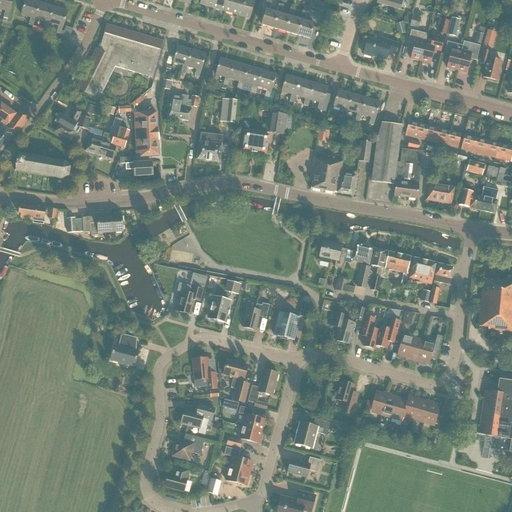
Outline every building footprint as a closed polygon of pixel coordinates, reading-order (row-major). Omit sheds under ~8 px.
[(12,0),(0,0),(0,9),(5,11),(3,18),(8,19),(9,12),(10,12),(12,0)] [(28,25),(33,26),(35,19),(40,3),(30,0),(25,0),(21,15),(30,18),(28,25)] [(214,0),(212,8),(224,11),(227,0),(214,0)] [(241,0),(227,0),(224,11),(237,15),(241,0)] [(241,0),(237,15),(249,19),(254,0),(241,0)] [(401,0),(379,0),(378,4),(398,10),(401,0)] [(273,29),(278,13),(276,13),(269,11),(271,2),(267,1),(264,10),(265,10),(261,25),(273,29)] [(314,7),(313,9),(322,11),(324,3),(316,1),(314,7)] [(47,30),(49,23),(54,7),(40,3),(35,19),(44,22),(42,29),(47,30)] [(290,17),(288,16),(280,14),(283,6),(279,4),(276,13),(278,13),(273,29),(285,32),(290,17)] [(67,11),(54,7),(49,23),(58,26),(56,33),(60,35),(67,11)] [(302,20),(300,20),(292,18),(295,9),(290,8),(288,16),(290,17),(285,32),(297,36),(302,20)] [(307,13),(302,11),(300,20),(302,20),(297,36),(309,39),(314,24),(304,21),(307,13)] [(409,26),(418,28),(421,14),(413,12),(409,26)] [(447,35),(455,37),(459,20),(451,18),(447,35)] [(438,32),(446,34),(449,21),(441,19),(438,32)] [(400,23),(395,24),(399,36),(405,34),(402,23),(400,23)] [(97,49),(77,88),(95,97),(98,92),(101,94),(115,67),(135,73),(152,78),(162,42),(106,26),(99,50),(97,49)] [(474,43),(480,44),(484,28),(479,27),(478,33),(477,33),(474,43)] [(420,62),(427,34),(411,30),(407,44),(414,45),(410,59),(420,62)] [(484,42),(492,44),(495,32),(487,30),(484,42)] [(440,52),(443,38),(427,34),(420,62),(430,64),(434,50),(440,52)] [(398,44),(380,39),(379,42),(368,39),(363,55),(371,57),(372,56),(385,60),(387,53),(394,55),(398,44)] [(463,46),(462,46),(447,42),(444,53),(450,54),(447,68),(457,71),(463,46)] [(463,42),(462,46),(463,46),(457,71),(466,73),(470,59),(476,61),(479,46),(463,42)] [(181,73),(185,74),(187,67),(192,50),(178,46),(173,63),(183,66),(181,73)] [(199,78),(206,54),(192,50),(187,67),(196,70),(194,76),(199,78)] [(483,78),(496,81),(501,62),(488,59),(490,52),(483,50),(479,64),(486,66),(483,78)] [(227,86),(229,79),(234,63),(220,59),(215,75),(225,78),(223,85),(227,86)] [(237,89),(241,90),(243,83),(248,67),(234,63),(229,79),(239,82),(237,89)] [(257,87),(262,71),(248,67),(243,83),(253,86),(251,93),(249,93),(248,99),(253,100),(255,94),(257,87)] [(269,98),(276,75),(262,71),(257,87),(266,90),(264,97),(269,98)] [(294,103),(296,96),(300,80),(286,76),(281,92),(291,95),(289,102),(294,103)] [(172,82),(163,80),(161,89),(170,90),(172,82)] [(308,107),(310,100),(314,84),(300,80),(296,96),(305,99),(303,106),(308,107)] [(321,111),(328,88),(314,84),(310,100),(319,103),(317,110),(321,111)] [(345,118),(347,111),(352,95),(338,90),(333,107),(343,110),(341,117),(345,118)] [(179,120),(181,103),(182,96),(168,94),(166,109),(169,109),(168,118),(179,120)] [(190,121),(192,106),(187,105),(188,96),(182,95),(182,96),(181,103),(179,120),(190,121)] [(361,115),(366,98),(352,95),(347,111),(357,114),(355,121),(359,122),(361,115)] [(373,126),(380,102),(366,98),(361,115),(371,118),(369,125),(373,126)] [(233,101),(222,99),(221,106),(221,112),(220,122),(235,124),(237,101),(233,101)] [(0,124),(2,126),(0,128),(0,136),(8,142),(14,135),(7,129),(5,128),(7,124),(8,125),(16,114),(0,103),(0,124)] [(84,108),(77,104),(75,109),(82,112),(84,108)] [(284,105),(282,110),(289,112),(290,113),(290,112),(292,107),(291,107),(284,105)] [(82,113),(75,109),(68,120),(62,116),(58,123),(60,124),(56,131),(69,139),(74,132),(72,131),(76,124),(75,124),(82,113)] [(141,153),(141,157),(158,156),(156,113),(134,114),(136,154),(141,153)] [(265,132),(283,136),(284,130),(291,130),(293,117),(268,113),(265,132)] [(86,132),(88,133),(89,131),(87,130),(90,119),(81,116),(77,127),(87,130),(86,132)] [(341,117),(339,116),(336,124),(342,126),(345,118),(341,117)] [(358,124),(351,122),(349,131),(355,133),(358,124)] [(405,136),(424,141),(427,126),(409,122),(405,136)] [(371,182),(394,185),(401,126),(382,123),(377,140),(371,182)] [(435,143),(438,129),(427,126),(424,141),(435,143)] [(117,128),(114,136),(111,144),(112,144),(124,148),(129,132),(117,128)] [(329,131),(318,129),(317,140),(327,142),(329,131)] [(446,146),(449,132),(438,129),(435,143),(446,146)] [(458,149),(461,135),(449,132),(446,146),(458,149)] [(98,156),(98,155),(101,143),(100,142),(101,137),(90,133),(85,151),(98,156)] [(116,147),(111,146),(112,144),(111,144),(114,136),(104,133),(101,143),(98,155),(112,160),(116,147)] [(266,155),(268,136),(244,133),(242,151),(243,151),(251,152),(251,153),(256,154),(256,153),(265,154),(265,155),(266,155)] [(221,143),(222,143),(222,136),(201,134),(200,142),(198,142),(196,160),(219,163),(221,143)] [(460,150),(472,153),(475,138),(464,135),(460,150)] [(0,152),(8,142),(0,136),(0,152)] [(483,155),(487,141),(475,138),(472,153),(483,155)] [(420,143),(409,141),(407,148),(418,151),(420,143)] [(494,158),(498,144),(487,141),(483,155),(494,158)] [(358,162),(368,163),(371,143),(360,142),(358,162)] [(511,147),(510,147),(498,144),(494,158),(511,162),(511,156),(511,147)] [(393,196),(416,199),(422,152),(401,150),(400,164),(397,163),(393,196)] [(69,175),(70,168),(70,167),(64,162),(65,162),(64,162),(19,154),(17,153),(17,155),(17,158),(16,158),(16,159),(17,159),(16,165),(15,165),(15,166),(15,167),(15,170),(14,171),(16,171),(61,179),(62,179),(68,176),(69,175)] [(311,188),(334,193),(335,193),(337,193),(340,177),(342,162),(314,158),(310,182),(312,182),(311,188)] [(466,171),(482,176),(485,166),(469,161),(466,171)] [(134,170),(134,177),(152,176),(152,163),(133,163),(133,164),(125,164),(126,170),(134,170)] [(494,184),(498,169),(488,166),(485,177),(491,178),(490,183),(494,184)] [(495,184),(501,185),(505,170),(499,168),(495,184)] [(341,173),(340,177),(337,193),(352,195),(354,183),(355,176),(341,173)] [(426,201),(451,205),(454,188),(429,183),(426,201)] [(480,196),(484,197),(481,211),(493,214),(498,191),(489,189),(482,188),(480,196)] [(484,197),(480,196),(472,195),(472,192),(461,190),(458,205),(469,208),(481,211),(484,197)] [(49,215),(48,219),(55,220),(56,210),(50,209),(49,210),(45,209),(45,208),(19,205),(18,214),(20,214),(20,216),(44,220),(44,215),(49,215)] [(82,218),(82,219),(83,232),(83,233),(91,232),(91,236),(98,236),(98,234),(123,232),(122,215),(97,217),(82,218)] [(75,220),(75,218),(66,219),(67,233),(83,232),(82,219),(75,220)] [(334,268),(343,270),(344,263),(347,250),(341,249),(341,247),(323,242),(319,256),(336,260),(334,268)] [(373,248),(355,244),(354,252),(352,261),(362,263),(362,266),(361,265),(356,287),(365,289),(370,268),(369,267),(373,248)] [(374,267),(378,268),(375,277),(373,276),(370,291),(377,292),(380,278),(381,278),(383,268),(382,268),(386,252),(375,249),(371,265),(375,266),(374,267)] [(347,250),(344,263),(351,265),(352,261),(354,252),(347,250)] [(388,252),(384,269),(383,268),(381,278),(386,279),(388,270),(403,273),(401,284),(406,285),(409,269),(408,268),(410,257),(388,252)] [(413,258),(409,275),(421,278),(421,281),(427,282),(429,274),(432,275),(435,264),(413,258)] [(439,283),(449,286),(452,270),(453,270),(451,267),(437,264),(428,303),(435,305),(439,289),(437,289),(439,283)] [(199,286),(218,287),(218,276),(199,275),(199,286)] [(511,277),(508,278),(507,281),(482,278),(481,291),(511,294),(511,277)] [(338,279),(335,291),(344,293),(347,282),(338,279)] [(240,284),(227,281),(224,292),(238,295),(240,284)] [(179,284),(176,292),(181,293),(176,311),(190,315),(194,300),(200,302),(203,290),(179,284)] [(420,302),(428,303),(431,292),(423,290),(420,302)] [(511,332),(511,294),(481,291),(478,327),(488,328),(487,330),(511,332)] [(208,319),(223,323),(229,301),(214,297),(211,311),(209,312),(208,317),(209,318),(208,319)] [(302,302),(299,316),(305,318),(309,304),(302,302)] [(256,331),(259,317),(266,318),(269,305),(262,304),(262,306),(256,305),(255,310),(247,308),(242,327),(256,331)] [(354,320),(362,322),(365,310),(357,308),(354,320)] [(349,345),(355,324),(346,321),(347,316),(333,312),(329,327),(338,329),(335,341),(349,345)] [(403,320),(411,321),(413,313),(404,312),(403,320)] [(274,336),(293,340),(298,318),(280,313),(274,336)] [(375,346),(379,331),(372,329),(375,319),(370,317),(365,316),(360,336),(365,337),(363,346),(374,350),(375,346)] [(387,329),(380,327),(379,331),(375,346),(386,349),(388,342),(394,344),(400,322),(390,319),(387,329)] [(397,356),(407,359),(413,338),(403,335),(397,356)] [(138,352),(132,350),(135,339),(122,336),(119,347),(114,346),(110,360),(119,362),(118,364),(126,366),(126,365),(133,367),(133,368),(134,368),(138,352)] [(407,359),(418,362),(424,341),(413,338),(407,359)] [(435,344),(424,341),(418,362),(429,365),(435,344)] [(207,359),(192,360),(194,381),(206,380),(207,390),(217,389),(216,373),(209,374),(207,359)] [(248,385),(242,383),(242,380),(243,380),(247,366),(228,361),(224,375),(233,377),(230,387),(236,389),(233,400),(244,403),(248,385)] [(259,392),(272,396),(278,374),(264,370),(259,388),(252,386),(248,402),(255,404),(256,404),(257,401),(259,392)] [(511,375),(499,374),(496,393),(485,391),(478,436),(511,440),(508,459),(511,459),(511,375)] [(354,386),(355,386),(340,381),(340,382),(341,382),(340,387),(338,386),(337,392),(338,392),(336,400),(335,399),(335,400),(344,402),(341,411),(346,412),(345,414),(352,416),(356,400),(350,398),(354,386)] [(370,413),(381,416),(387,395),(376,392),(373,403),(367,401),(364,413),(369,415),(370,413)] [(387,395),(381,416),(391,419),(397,398),(387,395)] [(403,418),(413,421),(419,400),(408,397),(407,400),(403,418)] [(397,398),(391,419),(390,422),(396,424),(395,425),(399,426),(401,421),(402,422),(403,418),(407,400),(397,398)] [(413,421),(423,424),(429,402),(419,400),(413,421)] [(268,404),(257,401),(256,404),(255,404),(254,407),(266,411),(268,404)] [(434,427),(440,405),(429,402),(423,424),(434,427)] [(209,421),(211,421),(214,409),(199,405),(197,413),(184,410),(180,428),(181,425),(199,429),(197,434),(205,436),(209,421)] [(238,413),(245,415),(242,427),(262,432),(265,420),(251,417),(253,410),(240,407),(238,413)] [(361,419),(355,417),(352,426),(358,428),(361,419)] [(315,433),(327,436),(330,423),(315,419),(313,426),(300,423),(295,444),(311,449),(315,433)] [(238,439),(259,444),(262,432),(242,427),(238,439)] [(183,441),(177,440),(172,457),(189,461),(191,453),(200,455),(204,440),(185,435),(183,441)] [(242,442),(228,438),(226,446),(240,449),(242,442)] [(232,457),(229,469),(249,474),(252,462),(237,458),(239,451),(226,447),(224,455),(232,457)] [(287,477),(288,473),(307,478),(309,470),(318,473),(321,461),(309,458),(308,465),(291,460),(286,477),(287,477)] [(187,480),(186,480),(188,471),(176,468),(174,477),(167,475),(164,488),(184,492),(187,480)] [(246,486),(249,474),(229,469),(225,481),(246,486)] [(221,482),(211,479),(207,493),(217,496),(221,482)] [(302,511),(303,511),(306,511),(311,511),(315,496),(299,492),(297,501),(281,496),(278,507),(276,508),(275,510),(275,511),(302,511)]
